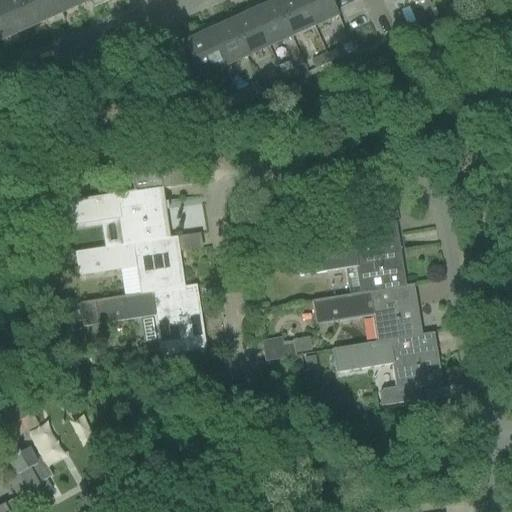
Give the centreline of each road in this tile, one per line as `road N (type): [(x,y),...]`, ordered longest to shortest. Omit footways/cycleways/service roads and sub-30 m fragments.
road 1 (residential): [(483,448),(454,240),(435,205),(226,197),(218,215),(236,358)]
road 2 (residential): [(186,0),(12,79)]
